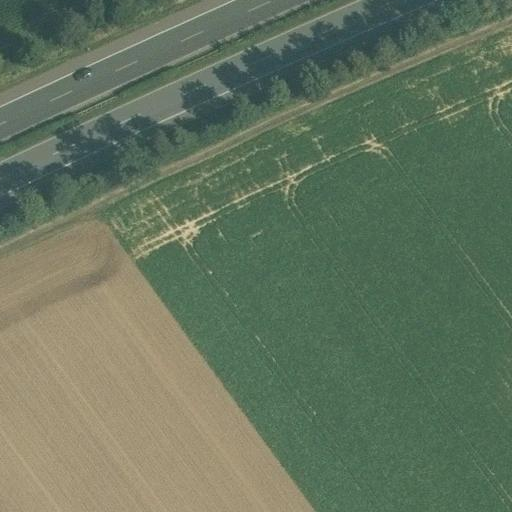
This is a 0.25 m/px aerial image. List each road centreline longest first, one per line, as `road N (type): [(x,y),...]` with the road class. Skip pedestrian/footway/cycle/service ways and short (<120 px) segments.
road 1 (track): [(0,268),(511,40)]
road 2 (motorway): [(0,201),(433,0)]
road 3 (motorway): [(316,0),(0,146)]
road 4 (track): [(155,0),(0,68)]
